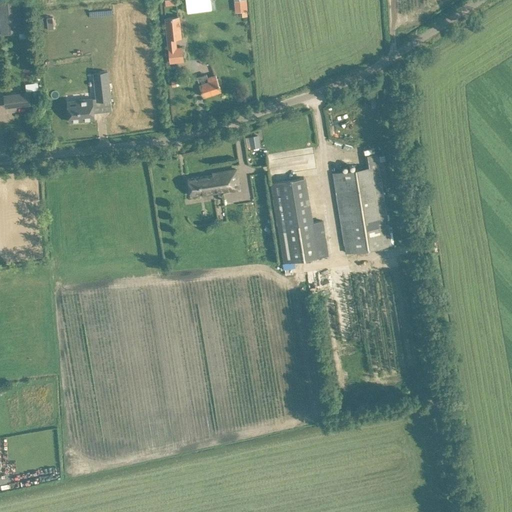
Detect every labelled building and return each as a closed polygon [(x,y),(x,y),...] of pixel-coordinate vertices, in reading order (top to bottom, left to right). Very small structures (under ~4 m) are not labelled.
[(24,0),(0,0),(0,26),(0,32),(28,30),(24,0)] [(245,0),(235,0),(234,0),(235,11),(247,10),(245,0)] [(181,37),(179,16),(166,18),(170,62),(183,60),(182,47),(176,48),(175,38),(181,37)] [(108,71),(94,73),(97,101),(111,99),(108,71)] [(199,84),(200,86),(203,96),(221,90),(216,74),(207,77),(206,73),(197,76),(200,84),(199,84)] [(28,92),(10,94),(12,107),(30,104),(28,92)] [(68,101),(67,101),(70,121),(95,118),(92,98),(78,99),(78,100),(78,101),(68,103),(68,101)] [(257,135),(250,137),(252,146),(259,145),(257,135)] [(333,173),(346,252),(391,245),(377,154),(366,156),(368,167),(333,173)] [(213,173),(213,174),(188,178),(191,195),(200,194),(201,195),(239,189),(236,169),(213,173)] [(271,183),(273,193),(284,262),(328,255),(323,220),(311,222),(304,178),(271,183)] [(374,343),(362,345),(364,357),(376,355),(374,343)] [(362,346),(355,347),(357,362),(364,361),(362,346)]
